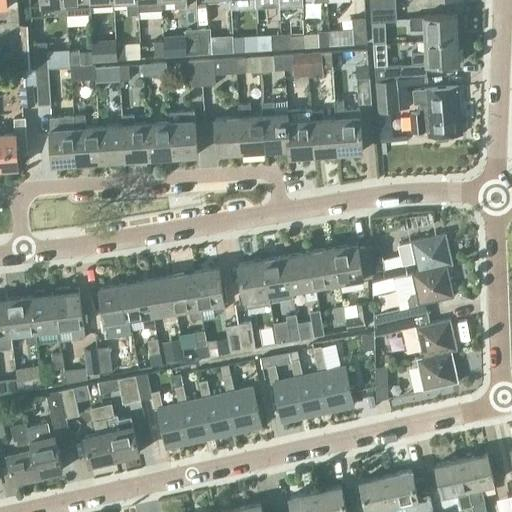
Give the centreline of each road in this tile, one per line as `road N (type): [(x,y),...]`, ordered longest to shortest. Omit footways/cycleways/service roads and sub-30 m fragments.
road 1 (residential): [(48,511),(502,404)]
road 2 (residential): [(281,212),(268,172),(15,189)]
road 3 (residential): [(22,252),(281,212)]
road 4 (residential): [(493,194),(401,193),(281,212)]
road 5 (residential): [(502,404),(493,194)]
road 6 (residential): [(493,194),(502,0)]
